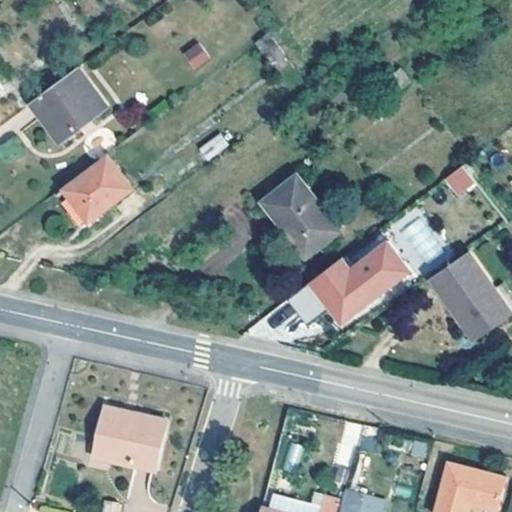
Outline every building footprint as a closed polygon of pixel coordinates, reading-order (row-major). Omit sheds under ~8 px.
[(285,54),(269,33),(256,42),(272,64),(285,54)] [(198,44),(187,53),(197,67),(209,58),(198,44)] [(61,141),(108,106),(78,67),(32,102),(61,141)] [(388,97),(410,80),(400,67),(378,84),(388,97)] [(209,159),(230,144),(222,133),(201,148),(209,159)] [(133,188),(108,154),(65,187),(90,220),(133,188)] [(475,180),(463,164),(447,177),(459,193),(475,180)] [(341,229),(298,174),(265,201),(308,255),(341,229)] [(313,280),(334,307),(347,296),(358,310),(412,269),(390,240),(353,268),(343,256),(313,280)] [(511,311),(511,294),(503,282),(495,288),(469,251),(432,277),(476,338),(511,312),(511,311)] [(310,325),(334,307),(313,280),(289,298),(310,325)] [(358,310),(347,296),(334,307),(345,321),(358,310)] [(157,469),(168,420),(134,412),(134,415),(125,413),(126,411),(107,406),(97,450),(117,454),(115,460),(157,469)] [(285,466),(298,468),(300,444),(288,443),(285,466)] [(115,460),(117,454),(97,450),(96,456),(115,460)] [(508,476),(450,461),(436,511),(470,511),(472,503),(500,511),(508,476)] [(104,501),(102,511),(120,511),(122,503),(104,501)]
